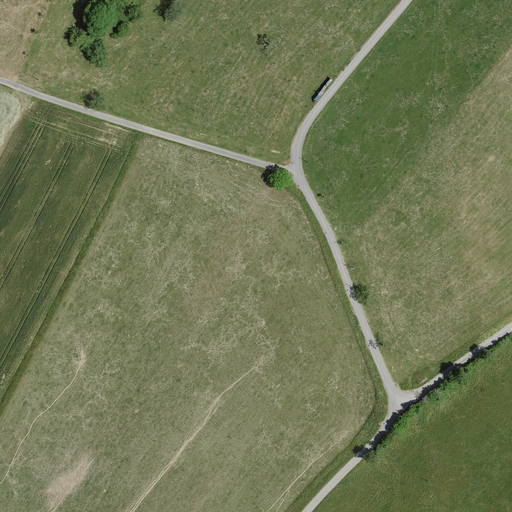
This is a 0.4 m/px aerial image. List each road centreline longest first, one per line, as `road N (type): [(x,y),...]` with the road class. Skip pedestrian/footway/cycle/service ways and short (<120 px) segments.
road 1 (track): [(511,325),(402,409)]
road 2 (unclassified): [(402,409),(314,511)]
